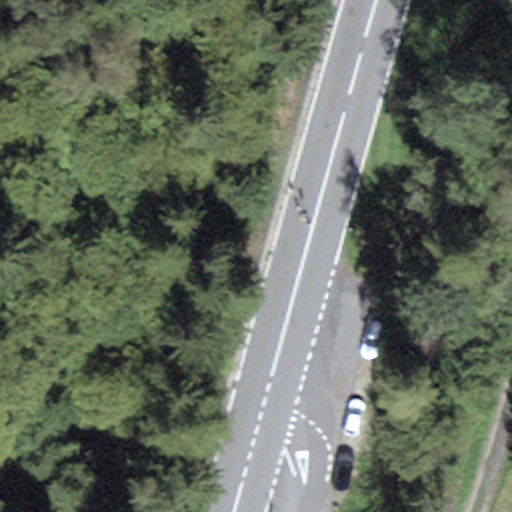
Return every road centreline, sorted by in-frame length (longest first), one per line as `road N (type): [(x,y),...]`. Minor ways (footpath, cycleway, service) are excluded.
road 1 (secondary): [(265,398),(376,0)]
road 2 (residential): [(265,398),(298,412),(311,432),(306,511)]
